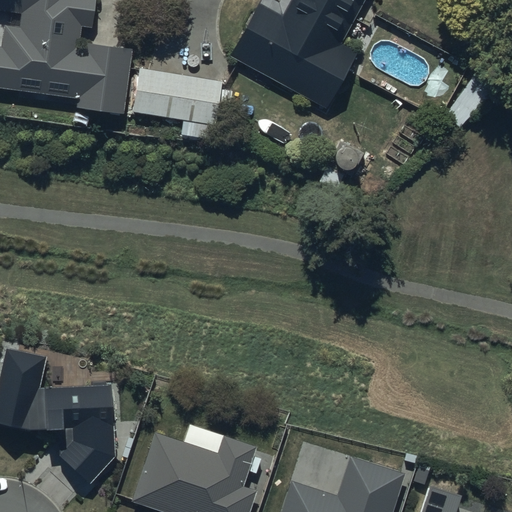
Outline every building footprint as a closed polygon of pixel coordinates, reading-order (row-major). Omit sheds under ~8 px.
[(0,0),(0,11),(19,14),(17,27),(2,26),(0,46),(0,89),(77,98),(76,108),(121,113),(129,49),(78,43),(80,27),(90,28),(93,0),(0,0)] [(277,0),(277,2),(273,0),(258,0),(229,57),(328,106),(355,52),(340,44),(361,0),(277,0)] [(219,80),(138,68),(131,113),(182,120),(180,135),(213,140),(219,105),(229,107),(231,90),(218,88),(219,80)] [(47,357),(6,348),(0,375),(0,423),(31,430),(63,428),(65,449),(59,456),(93,486),(117,459),(111,384),(40,390),(47,357)] [(217,453),(155,433),(132,502),(160,511),(247,511),(254,492),(243,488),(256,446),(223,435),(217,453)] [(393,511),(406,473),(350,455),(337,496),(292,481),(281,511),(393,511)] [(455,511),(461,496),(431,486),(422,511),(455,511)]
